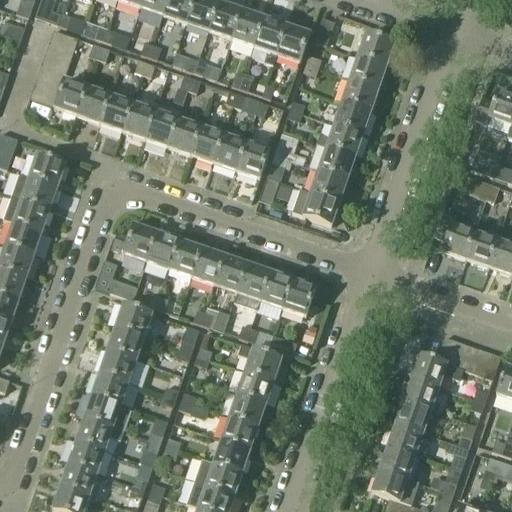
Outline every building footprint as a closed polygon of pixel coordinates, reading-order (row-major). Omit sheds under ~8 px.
[(20,0),(19,4),(14,18),(28,23),(33,9),(36,0),(35,0),(20,0)] [(46,26),(54,2),(48,0),(39,0),(32,22),(46,26)] [(140,13),(144,0),(118,0),(117,6),(140,13)] [(162,21),(169,0),(144,0),(140,13),(162,21)] [(185,29),(194,0),(169,0),(162,21),(185,29)] [(208,37),(218,8),(195,0),(194,0),(185,29),(208,37)] [(231,45),(241,15),(218,8),(208,37),(231,45)] [(253,52),(263,23),(241,15),(231,45),(253,52)] [(66,33),(70,21),(62,18),(58,31),(66,33)] [(276,60),(286,31),(263,23),(253,52),(267,57),(265,65),(273,68),(276,60)] [(326,50),(334,27),(321,23),(313,46),(326,50)] [(20,46),(24,34),(1,26),(0,28),(0,38),(6,41),(20,46)] [(103,46),(107,34),(99,31),(95,43),(103,46)] [(299,68),(309,39),(286,31),(276,60),(299,68)] [(111,49),(115,37),(107,34),(103,46),(111,49)] [(74,56),(78,44),(53,35),(49,47),(74,56)] [(386,71),(394,48),(365,38),(357,61),(386,71)] [(17,54),(20,46),(6,41),(3,49),(17,54)] [(71,67),(74,56),(49,47),(45,58),(71,67)] [(148,62),(153,49),(145,47),(141,59),(148,62)] [(97,64),(101,52),(93,49),(89,61),(97,64)] [(157,65),(161,52),(153,49),(148,62),(157,65)] [(106,67),(110,55),(101,52),(97,64),(106,67)] [(67,78),(71,67),(45,58),(41,69),(67,78)] [(318,73),(321,65),(308,61),(305,69),(318,73)] [(378,94),(386,71),(357,61),(349,84),(378,94)] [(194,78),(198,65),(190,62),(186,75),(194,78)] [(142,80),(146,67),(139,65),(134,77),(142,80)] [(202,80),(206,68),(198,65),(194,78),(202,80)] [(151,83),(155,71),(146,67),(142,80),(151,83)] [(64,85),(67,78),(41,69),(38,80),(63,88),(64,85)] [(315,81),(318,73),(305,69),(303,77),(315,81)] [(239,93),(243,80),(235,78),(231,90),(239,93)] [(59,100),(63,88),(38,80),(34,91),(59,100)] [(248,96),(252,83),(243,80),(239,93),(248,96)] [(188,95),(192,83),(184,81),(180,93),(188,95)] [(197,98),(201,86),(192,83),(188,95),(197,98)] [(371,117),(378,94),(349,84),(342,107),(371,117)] [(77,122),(87,92),(64,85),(63,88),(59,100),(55,112),(54,114),(77,122)] [(271,104),(275,91),(266,88),(262,101),(271,104)] [(55,112),(59,100),(34,91),(29,104),(55,112)] [(233,111),(237,99),(215,91),(210,103),(233,111)] [(100,130),(110,100),(87,92),(77,122),(100,130)] [(511,131),(511,127),(511,100),(497,95),(492,107),(481,103),(474,124),(486,129),(488,123),(511,131)] [(256,119),(260,107),(237,99),(233,111),(256,119)] [(122,137),(133,108),(110,100),(100,130),(122,137)] [(302,119),(305,111),(293,106),(290,114),(302,119)] [(264,122),(268,110),(260,107),(256,119),(264,122)] [(363,139),(371,117),(342,107),(334,129),(363,139)] [(145,145),(155,116),(133,108),(122,137),(145,145)] [(300,127),(302,119),(290,114),(287,122),(300,127)] [(168,153),(178,124),(155,116),(145,145),(168,153)] [(190,161),(200,131),(178,124),(168,153),(190,161)] [(355,162),(363,139),(334,129),(326,152),(355,162)] [(213,169),(223,139),(200,131),(190,161),(213,169)] [(0,171),(8,175),(18,144),(0,138),(0,171)] [(236,177),(246,147),(223,139),(213,169),(236,177)] [(259,185),(270,155),(246,147),(236,177),(259,185)] [(287,164),(290,156),(277,151),(275,159),(287,164)] [(347,184),(355,162),(326,152),(318,174),(347,184)] [(57,192),(65,169),(36,158),(28,182),(57,192)] [(284,172),(287,164),(275,159),(271,168),(284,172)] [(493,182),(497,170),(498,167),(475,159),(470,174),(493,182)] [(339,207),(347,184),(318,174),(310,197),(339,207)] [(485,205),(491,189),(467,181),(462,196),(485,205)] [(50,214),(57,192),(28,182),(21,204),(50,214)] [(271,210),(279,187),(267,182),(259,206),(271,210)] [(493,208),(499,192),(491,189),(485,205),(493,208)] [(279,190),(275,202),(286,205),(290,193),(279,190)] [(331,230),(339,207),(310,197),(302,221),(331,230)] [(42,237),(50,214),(21,204),(13,227),(42,237)] [(465,264),(474,236),(452,229),(454,223),(441,219),(434,240),(445,244),(441,256),(465,264)] [(34,260),(42,237),(13,227),(5,250),(34,260)] [(146,266),(156,238),(133,230),(129,241),(117,237),(112,253),(123,257),(123,258),(146,266)] [(487,272),(497,244),(474,236),(465,264),(487,272)] [(169,274),(179,245),(156,238),(146,266),(169,274)] [(510,280),(511,272),(511,249),(497,244),(487,272),(510,280)] [(192,282),(201,253),(179,245),(169,274),(192,282)] [(0,273),(26,283),(34,260),(5,250),(0,263),(0,273)] [(214,290),(224,261),(201,253),(192,282),(214,290)] [(237,298),(247,269),(224,261),(214,290),(237,298)] [(260,306),(270,277),(247,269),(237,298),(260,306)] [(0,298),(18,305),(26,283),(0,273),(0,298)] [(282,313),(292,284),(270,277),(260,306),(282,313)] [(306,321),(316,292),(292,284),(282,313),(306,321)] [(133,306),(137,294),(113,286),(109,298),(133,306)] [(0,324),(10,328),(18,305),(0,298),(0,324)] [(156,313),(160,302),(152,299),(148,311),(156,313)] [(164,316),(168,305),(160,302),(156,313),(164,316)] [(144,342),(152,319),(123,309),(115,332),(144,342)] [(205,317),(201,329),(210,332),(213,333),(219,316),(207,312),(205,317)] [(201,329),(205,317),(197,314),(193,326),(201,329)] [(228,326),(228,325),(230,319),(219,315),(219,316),(213,333),(224,337),(228,326)] [(0,350),(2,351),(10,328),(0,324),(0,350)] [(228,326),(224,337),(238,342),(245,344),(249,332),(242,329),(241,330),(228,326)] [(136,365),(144,342),(115,332),(107,355),(136,365)] [(269,353),(273,340),(259,335),(254,348),(269,353)] [(306,336),(302,347),(312,350),(315,339),(306,336)] [(293,361),(297,349),(273,340),(269,353),(293,361)] [(448,370),(457,345),(445,341),(437,366),(448,370)] [(191,358),(194,350),(182,345),(179,354),(191,358)] [(459,373),(468,349),(457,345),(448,370),(459,373)] [(274,387),(282,363),(242,349),(238,360),(249,364),(245,377),(274,387)] [(470,377),(479,353),(468,349),(459,373),(462,374),(470,377)] [(209,364),(212,356),(200,352),(197,360),(209,364)] [(481,381),(489,356),(479,353),(470,377),(481,381)] [(188,366),(191,358),(179,354),(176,362),(188,366)] [(129,387),(136,365),(107,355),(99,377),(129,387)] [(492,385),(500,360),(489,356),(481,381),(492,385)] [(206,373),(209,364),(197,360),(194,368),(206,373)] [(459,385),(462,374),(459,373),(448,370),(437,366),(418,360),(410,383),(438,393),(442,380),(459,385)] [(511,404),(511,372),(506,370),(496,399),(511,404)] [(121,411),(129,387),(99,377),(91,400),(121,411)] [(266,410),(274,387),(245,377),(237,400),(266,410)] [(0,396),(4,398),(8,385),(0,382),(0,396)] [(430,415),(438,393),(410,383),(402,406),(430,415)] [(176,404),(178,396),(166,391),(163,399),(176,404)] [(484,408),(487,398),(477,394),(473,404),(484,408)] [(193,410),(196,401),(185,397),(182,406),(193,410)] [(173,412),(176,404),(163,399),(161,407),(173,412)] [(121,436),(129,413),(121,411),(91,400),(83,423),(121,436)] [(258,432),(266,410),(237,400),(229,422),(258,432)] [(481,417),(484,408),(473,404),(470,414),(481,417)] [(191,418),(193,410),(182,406),(179,413),(191,418)] [(423,438),(430,415),(402,406),(395,428),(423,438)] [(250,455),(258,432),(229,422),(221,445),(250,455)] [(119,443),(121,436),(83,423),(76,445),(105,455),(110,440),(119,443)] [(415,460),(423,438),(395,428),(387,451),(415,460)] [(160,449),(163,441),(151,437),(148,445),(160,449)] [(468,453),(472,444),(461,440),(457,450),(468,453)] [(178,455),(181,447),(169,443),(166,451),(178,455)] [(501,458),(504,447),(495,444),(492,455),(501,458)] [(97,478),(105,455),(76,445),(68,468),(97,478)] [(157,457),(160,449),(148,445),(145,453),(157,457)] [(242,477),(250,455),(221,445),(213,467),(242,477)] [(511,462),(511,458),(511,449),(504,447),(501,458),(511,462)] [(465,463),(468,453),(457,450),(454,459),(465,463)] [(175,463),(178,455),(166,451),(163,459),(175,463)] [(407,483),(415,460),(387,451),(379,474),(407,483)] [(495,476),(498,465),(490,462),(486,473),(495,476)] [(235,500),(242,477),(213,467),(202,463),(194,486),(235,500)] [(505,480),(509,469),(498,465),(495,476),(505,480)] [(89,501),(97,478),(68,468),(60,491),(89,501)] [(453,499),(461,476),(450,472),(442,495),(453,499)] [(418,487),(407,483),(379,474),(371,497),(389,503),(400,507),(410,510),(418,487)] [(144,494),(147,486),(135,482),(132,490),(144,494)] [(230,511),(235,500),(194,486),(186,509),(195,511),(230,511)] [(162,500),(165,492),(153,488),(150,496),(162,500)] [(141,502),(144,494),(132,490),(129,498),(141,502)] [(85,511),(89,501),(60,491),(52,511),(85,511)] [(450,508),(453,499),(442,495),(439,504),(450,508)] [(158,511),(162,500),(150,496),(144,511),(158,511)] [(398,511),(400,507),(389,503),(385,511),(398,511)]
